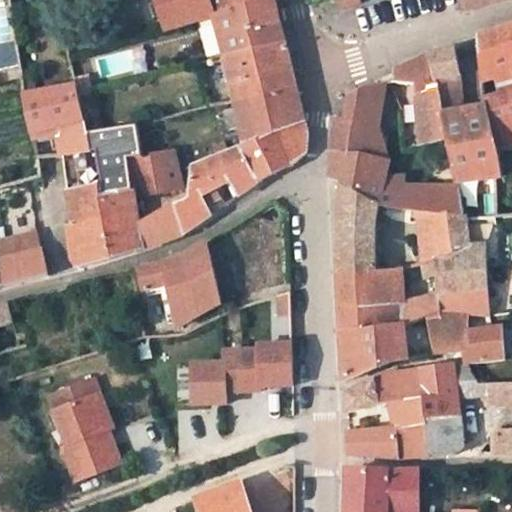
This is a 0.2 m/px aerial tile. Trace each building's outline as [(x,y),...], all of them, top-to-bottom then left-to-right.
[(161,0),(162,3),(168,24),(172,38),(218,24),(279,6),(281,5),(279,0),(161,0)] [(361,0),(337,0),(341,11),(363,5),(361,0)] [(511,0),(462,0),(465,13),(511,0)] [(290,52),(279,6),(218,24),(228,67),(290,52)] [(479,38),(480,49),(483,85),(496,81),(500,94),(484,98),(484,100),(488,106),(497,151),(511,146),(511,24),(511,25),(479,38)] [(0,44),(0,68),(19,65),(16,42),(0,44)] [(62,48),(64,58),(75,55),(73,46),(62,48)] [(458,183),(502,177),(497,151),(488,106),(462,111),(461,92),(461,76),(457,53),(456,48),(431,57),(438,81),(451,150),(458,183)] [(300,95),(290,52),(228,67),(238,110),(300,95)] [(397,83),(414,85),(418,147),(422,147),(423,154),(451,150),(438,81),(431,57),(428,58),(395,73),(397,83)] [(80,82),(83,94),(92,93),(89,81),(80,82)] [(26,96),(33,135),(59,128),(60,135),(64,156),(91,151),(89,134),(81,96),(78,86),(26,96)] [(380,201),(381,191),(385,162),(360,158),(365,127),(374,129),(377,105),(373,104),(375,88),(368,87),(350,99),(347,120),(338,119),(338,121),(333,156),(333,175),(334,180),(344,185),(380,201)] [(81,96),(89,134),(103,131),(94,93),(81,96)] [(300,95),(238,110),(245,144),(278,131),(292,166),(307,154),(308,135),(300,95)] [(91,151),(64,156),(67,168),(129,160),(144,157),(139,126),(103,131),(89,134),(91,151)] [(59,128),(33,135),(34,139),(60,135),(59,128)] [(245,144),(242,145),(260,183),(275,175),(292,166),(278,131),(245,144)] [(220,155),(192,166),(190,200),(175,205),(185,235),(224,207),(260,183),(242,145),(228,151),(220,155)] [(220,155),(228,151),(226,146),(218,148),(220,155)] [(134,190),(135,196),(183,189),(175,153),(144,157),(129,160),(134,190)] [(129,160),(67,168),(69,191),(101,186),(102,196),(134,190),(129,160)] [(343,198),(340,273),(362,274),(373,273),(379,204),(380,201),(344,185),(343,198)] [(102,196),(101,186),(69,191),(74,224),(70,227),(74,261),(80,268),(145,249),(141,225),(135,196),(134,190),(102,196)] [(460,186),(399,190),(396,210),(410,211),(442,215),(466,215),(460,186)] [(388,209),(396,210),(399,190),(381,191),(380,201),(379,204),(388,209)] [(185,235),(175,205),(141,225),(145,249),(166,241),(185,235)] [(410,225),(418,225),(421,265),(427,264),(435,262),(436,273),(437,295),(439,296),(489,290),(488,270),(488,246),(471,246),(467,215),(466,215),(442,215),(410,211),(410,225)] [(178,327),(222,304),(208,243),(181,260),(140,270),(144,291),(169,286),(178,327)] [(0,261),(0,271),(3,287),(48,275),(41,250),(0,261)] [(394,298),(406,297),(406,269),(395,270),(394,298)] [(406,303),(406,297),(394,298),(395,270),(373,273),(362,274),(340,273),(341,292),(343,331),(406,326),(406,303)] [(471,315),(490,316),(489,290),(439,296),(442,312),(428,317),(433,336),(471,329),(471,315)] [(428,317),(442,312),(439,296),(406,303),(406,326),(428,317)] [(293,324),(291,301),(279,304),(280,324),(293,324)] [(0,327),(14,323),(10,304),(0,307),(0,327)] [(472,352),(465,353),(473,364),(506,360),(503,324),(493,325),(471,329),(472,352)] [(410,358),(406,326),(343,331),(346,373),(346,381),(391,364),(390,360),(410,358)] [(465,353),(472,352),(471,329),(433,336),(436,355),(465,353)] [(156,344),(155,335),(144,337),(145,345),(156,344)] [(264,351),(264,356),(246,357),(249,397),(265,396),(265,391),(297,389),(294,349),(264,351)] [(410,466),(465,462),(459,404),(480,404),(480,400),(478,401),(475,398),(479,392),(470,376),(456,376),(394,382),(346,404),(347,420),(392,415),(396,438),(350,443),(351,462),(357,465),(410,466)] [(102,394),(96,378),(49,396),(55,412),(64,409),(77,442),(68,446),(63,447),(76,483),(124,465),(116,446),(111,447),(105,432),(110,430),(115,429),(108,409),(103,411),(97,396),(102,394)] [(103,411),(108,409),(102,394),(97,396),(103,411)] [(511,394),(484,395),(484,399),(480,400),(480,404),(493,403),(493,416),(511,415),(511,439),(495,440),(496,464),(511,463),(511,394)] [(64,409),(55,412),(68,446),(77,442),(64,409)] [(511,415),(493,416),(495,440),(511,439),(511,415)] [(116,446),(110,430),(105,432),(111,447),(116,446)] [(349,470),(348,511),(420,511),(420,470),(349,470)] [(252,511),(243,487),(200,502),(203,511),(252,511)]
